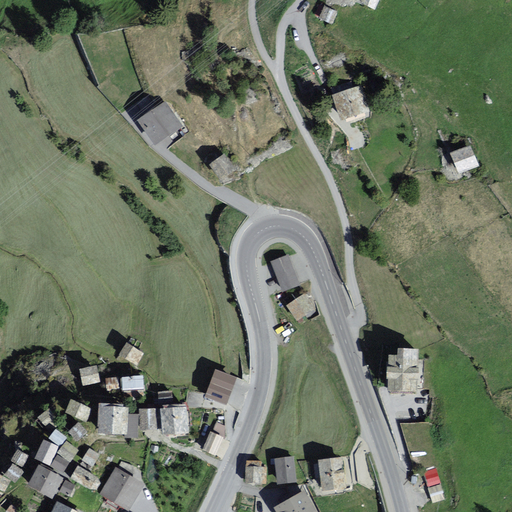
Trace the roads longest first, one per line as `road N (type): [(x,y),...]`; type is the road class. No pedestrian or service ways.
road 1 (residential): [(357,147),(328,104),(299,22),(284,19),(279,32),(282,86),(343,213),(362,313),(343,336)]
road 2 (tertiary): [(231,467),(262,380),(246,258),(259,230),(278,224),(306,238),(343,336)]
road 3 (tertiary): [(343,336),(401,511)]
